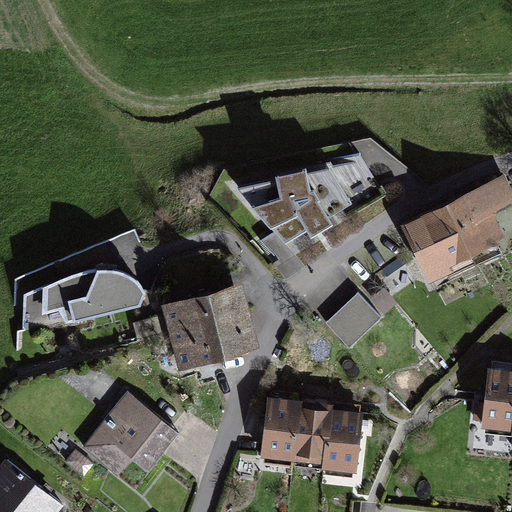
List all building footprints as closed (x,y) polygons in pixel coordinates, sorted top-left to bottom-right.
[(285,175),(266,177),(273,226),(328,218),(317,142),(281,147),(285,175)] [(450,197),(474,250),(504,237),(491,210),(511,200),(511,190),(503,172),(450,197)] [(404,217),(429,271),(474,250),(450,197),(404,217)] [(27,295),(25,334),(136,305),(144,289),(140,275),(119,265),(94,265),(27,295)] [(164,302),(174,336),(249,314),(239,280),(164,302)] [(326,318),(352,345),(387,311),(361,284),(326,318)] [(174,336),(184,369),(258,347),(249,314),(174,336)] [(480,430),(511,432),(511,366),(485,364),(480,430)] [(130,386),(81,446),(119,477),(137,456),(152,469),(184,430),(130,386)] [(298,460),(307,398),(276,393),(267,455),(298,460)] [(330,464),(339,402),(307,398),(298,460),(330,464)] [(362,469),(371,407),(339,402),(330,464),(362,469)] [(12,457),(0,471),(0,511),(63,511),(70,504),(12,457)]
